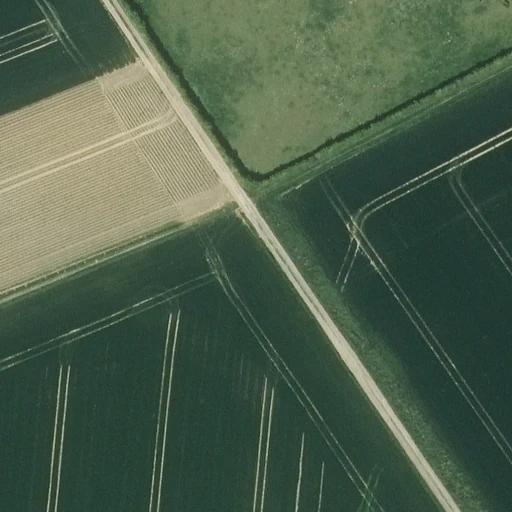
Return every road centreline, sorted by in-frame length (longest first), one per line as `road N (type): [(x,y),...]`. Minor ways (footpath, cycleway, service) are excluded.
road 1 (track): [(109,0),(455,511)]
road 2 (track): [(511,64),(245,201),(0,301)]
